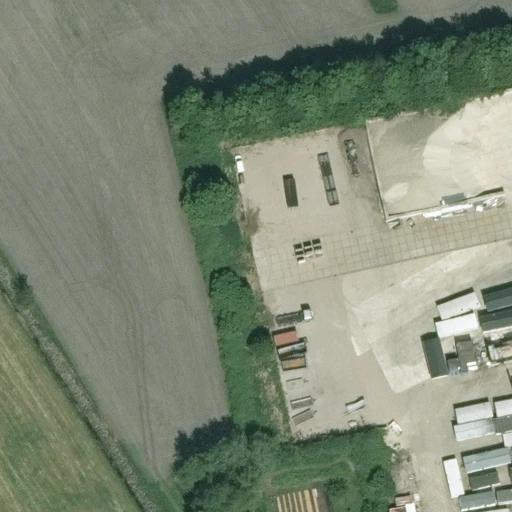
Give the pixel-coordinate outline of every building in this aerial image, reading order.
[(301,163),(299,139),(254,144),(257,168),(301,163)] [(497,254),(511,252),(511,229),(494,231),(497,254)] [(485,236),(466,238),(467,258),(487,257),(485,236)] [(407,252),(409,267),(433,263),(430,248),(407,252)] [(360,291),(391,287),(386,258),(355,262),(360,291)] [(393,386),(400,403),(424,393),(417,376),(393,386)]
